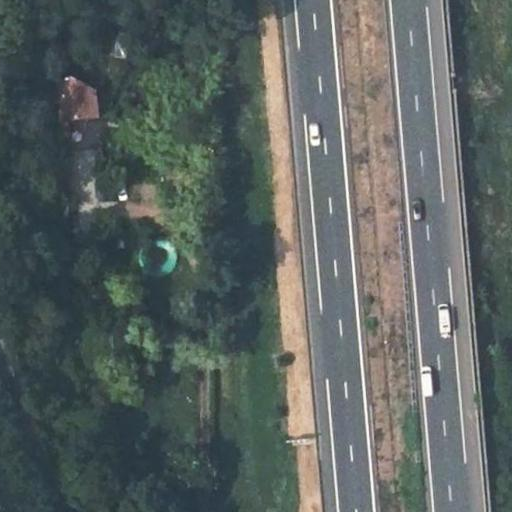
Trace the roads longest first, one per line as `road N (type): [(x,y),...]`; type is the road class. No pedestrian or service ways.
road 1 (motorway): [(311,0),(355,511)]
road 2 (motorway): [(453,511),(410,0)]
road 3 (unknown): [(227,511),(226,352),(215,298),(190,266),(145,236)]
road 4 (unclassified): [(60,511),(0,357)]
